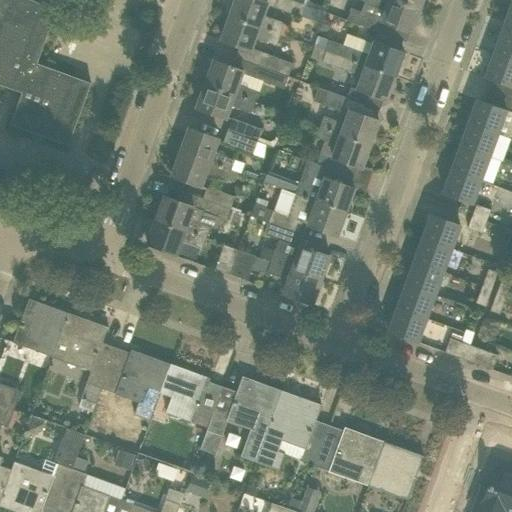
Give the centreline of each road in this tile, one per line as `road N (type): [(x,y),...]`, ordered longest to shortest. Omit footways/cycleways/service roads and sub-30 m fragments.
road 1 (residential): [(345,340),(466,0)]
road 2 (residential): [(101,255),(193,0)]
road 3 (residential): [(345,340),(101,255)]
road 4 (residential): [(480,389),(345,340)]
road 5 (residential): [(436,511),(480,389)]
